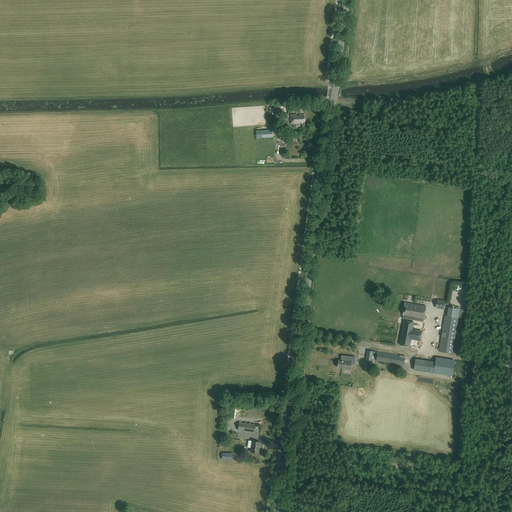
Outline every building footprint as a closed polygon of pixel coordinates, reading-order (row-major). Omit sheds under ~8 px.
[(304,114),(299,114),(300,115),(297,115),(297,114),(290,115),(291,124),(300,123),(305,123),(304,114)] [(417,299),(416,304),(405,302),(403,315),(402,318),(423,322),(426,306),(427,301),(417,299)] [(444,310),(445,300),(437,299),(436,308),(444,310)] [(441,336),(439,351),(452,354),(458,318),(445,316),(442,332),(445,333),(445,337),(441,336)] [(410,339),(420,340),(421,341),(422,337),(421,337),(422,331),(412,329),(414,322),(404,320),(400,344),(409,346),(410,339)] [(376,361),(404,365),(405,356),(400,355),(400,356),(378,352),(376,361)] [(342,355),(341,359),(340,359),(340,360),(338,360),(337,367),(345,368),(345,369),(350,370),(351,364),(354,364),(355,357),(342,355)] [(415,359),(413,370),(433,373),(435,362),(415,359)] [(254,424),(244,423),(239,422),(238,429),(244,430),(253,431),(254,424)] [(260,442),(252,441),(250,452),(259,453),(260,442)]
